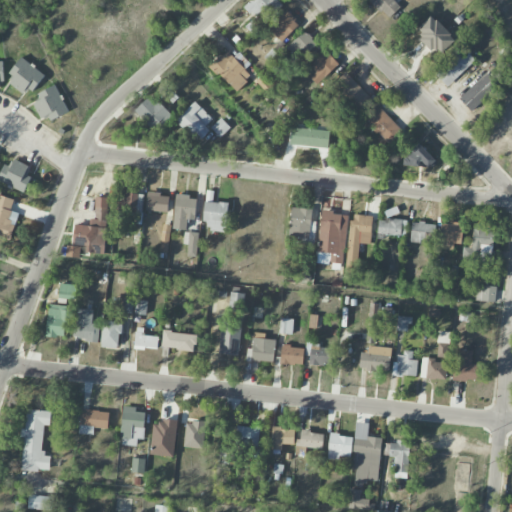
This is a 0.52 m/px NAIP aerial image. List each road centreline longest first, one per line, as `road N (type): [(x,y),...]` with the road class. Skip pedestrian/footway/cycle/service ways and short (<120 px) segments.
road 1 (residential): [(511,421),(5,366)]
road 2 (residential): [(226,0),(92,129),(0,379)]
road 3 (residential): [(511,199),(83,154)]
road 4 (residential): [(511,193),(323,0)]
road 5 (residential): [(493,511),(511,347)]
